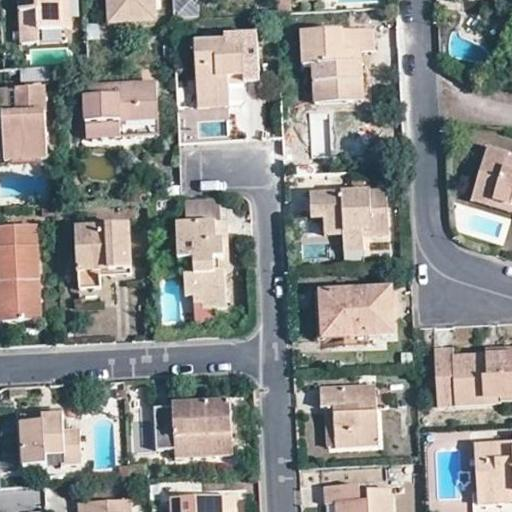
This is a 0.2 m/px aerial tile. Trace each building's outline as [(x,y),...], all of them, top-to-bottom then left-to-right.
[(19,0),(21,36),(38,35),(38,32),(37,22),(60,20),(59,0),(19,0)] [(66,0),(59,0),(60,20),(37,22),(38,32),(67,30),(66,0)] [(153,21),(151,0),(108,0),(110,23),(153,21)] [(173,0),(173,18),(198,18),(198,0),(173,0)] [(373,31),(342,33),(301,35),(303,68),(313,68),(314,105),(353,102),(352,86),(362,86),(361,64),(352,65),(350,53),(360,52),(374,52),(373,31)] [(235,79),(243,79),(244,85),(258,85),(256,35),(241,36),(225,37),(226,43),(194,45),(197,111),(228,109),(227,86),(227,79),(235,79)] [(361,64),(360,52),(350,53),(352,65),(361,64)] [(155,84),(84,89),(86,139),(114,138),(121,137),(120,124),(156,122),(155,84)] [(362,102),(362,86),(352,86),(353,102),(362,102)] [(0,93),(2,129),(4,162),(46,160),(42,91),(0,93)] [(486,148),(473,192),(511,203),(511,159),(507,158),(508,155),(486,148)] [(511,215),(511,203),(473,192),(470,203),(511,215)] [(310,208),(310,219),(323,219),(324,237),(343,237),(344,253),(363,252),(363,237),(388,236),(384,194),(309,197),(310,208)] [(225,309),(223,272),(215,273),(214,261),(228,260),(227,233),(227,224),(177,226),(179,262),(193,262),(193,275),(184,275),(186,299),(193,299),(194,306),(202,306),(202,311),(225,309)] [(0,229),(0,290),(3,290),(4,324),(39,322),(35,247),(34,228),(0,229)] [(99,274),(130,272),(127,228),(77,231),(80,291),(99,289),(99,274)] [(229,272),(228,260),(214,261),(215,273),(223,272),(229,272)] [(318,296),(321,331),(344,330),(344,339),(395,336),(391,292),(318,296)] [(321,341),(344,339),(344,330),(321,331),(321,341)] [(511,357),(511,348),(485,351),(485,359),(511,357)] [(456,408),(453,360),(453,352),(433,354),(437,409),(456,408)] [(511,357),(485,359),(453,360),(456,408),(500,406),(500,399),(511,397),(511,357)] [(375,389),(360,390),(360,398),(375,398),(375,389)] [(324,408),(333,407),(335,448),(378,445),(375,398),(360,398),(360,390),(349,390),(320,391),(321,408),(324,408)] [(172,405),(172,408),(154,409),(156,451),(174,450),(175,460),(232,456),(228,402),(172,405)] [(335,448),(333,407),(324,408),(326,448),(335,448)] [(62,431),(61,423),(43,424),(43,431),(20,433),(22,467),(45,465),(45,457),(64,456),(64,466),(81,465),(80,431),(62,431)] [(43,431),(43,424),(19,425),(20,433),(43,431)] [(511,444),(474,447),(477,495),(496,493),(496,505),(506,505),(511,504),(511,444)] [(336,505),(336,504),(359,503),(358,487),(324,489),(325,505),(336,505)] [(359,503),(336,504),(336,505),(335,511),(390,511),(390,490),(368,492),(368,502),(359,503)] [(496,493),(477,495),(477,507),(496,505),(496,493)] [(234,511),(233,499),(171,502),(171,511),(234,511)] [(77,511),(128,511),(128,502),(78,505),(77,511)]
